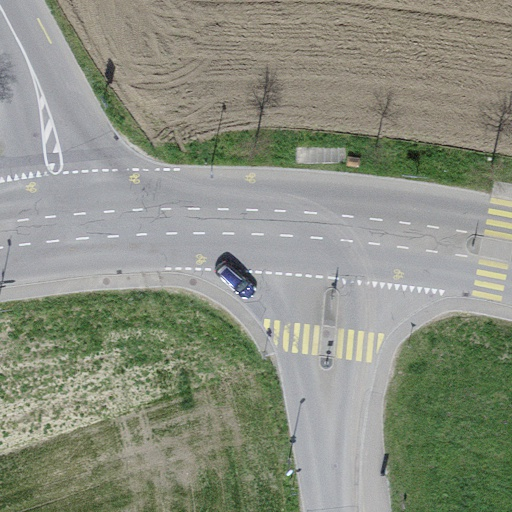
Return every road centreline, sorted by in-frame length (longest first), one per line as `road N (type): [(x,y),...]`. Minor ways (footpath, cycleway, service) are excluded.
road 1 (tertiary): [(341,225),(325,375),(337,511)]
road 2 (tertiary): [(341,225),(243,218),(68,225)]
road 3 (unclassified): [(0,5),(38,89),(68,225)]
road 4 (tertiary): [(511,251),(341,225)]
